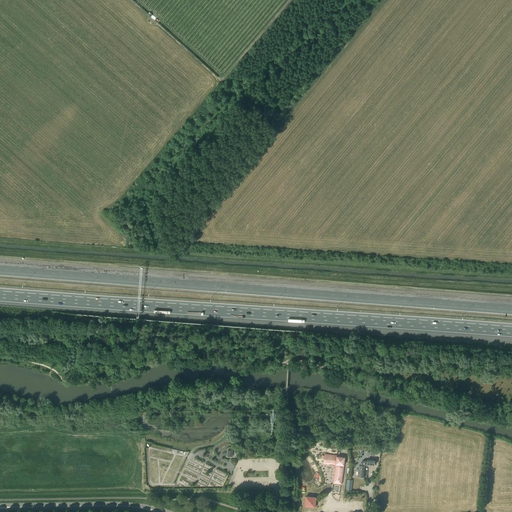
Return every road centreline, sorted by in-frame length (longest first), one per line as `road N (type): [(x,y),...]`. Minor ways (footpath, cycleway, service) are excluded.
road 1 (motorway): [(511,308),(0,269)]
road 2 (motorway): [(0,294),(511,330)]
road 3 (track): [(511,274),(158,252)]
road 4 (track): [(348,0),(141,187),(138,204),(158,252)]
road 5 (tertiary): [(16,507),(157,511)]
